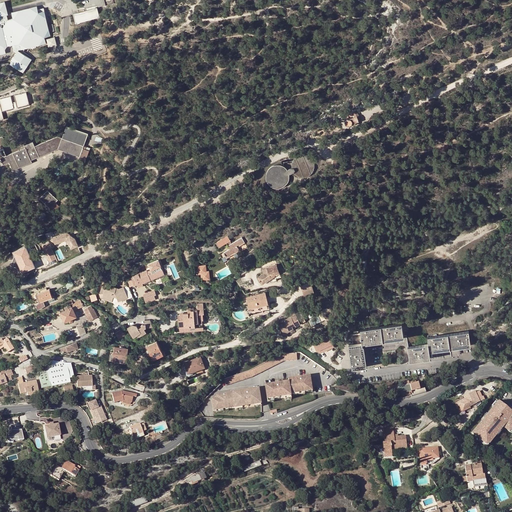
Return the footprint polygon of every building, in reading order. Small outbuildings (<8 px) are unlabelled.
[(16,53),(16,54),(10,64),(22,72),(31,59),(22,54),(18,50),(18,49),(17,48),(16,44),(19,43),(20,50),(45,43),(44,37),(50,36),(44,11),(38,12),(36,6),(11,12),(13,19),(7,20),(6,15),(5,13),(6,13),(4,3),(3,4),(3,3),(0,3),(0,54),(5,53),(4,47),(12,45),(14,51),(16,53)] [(73,15),(75,21),(79,23),(100,17),(97,8),(86,11),(84,11),(78,13),(73,15)] [(54,37),(47,39),(49,46),(56,45),(54,37)] [(0,107),(1,107),(2,111),(14,108),(13,104),(16,103),(17,107),(29,104),(26,92),(14,95),(16,101),(13,102),(11,96),(0,98),(0,103),(0,105),(0,107)] [(354,122),(360,120),(358,115),(355,116),(349,119),(348,119),(347,119),(346,120),(345,121),(345,123),(346,125),(347,126),(349,126),(350,125),(351,124),(352,124),(354,122)] [(34,146),(33,142),(24,145),(25,147),(0,158),(2,160),(7,158),(9,162),(10,165),(17,163),(19,167),(31,162),(31,160),(57,148),(79,156),(78,160),(85,162),(89,152),(82,149),(83,146),(88,134),(67,126),(62,138),(57,136),(34,146)] [(288,169),(287,170),(285,167),(282,165),(278,165),(274,165),(271,167),(268,169),(267,173),(266,176),(267,180),(268,183),(271,186),(274,187),(278,188),(281,187),(285,186),(287,183),(289,180),(290,176),(289,174),(290,174),(293,172),(294,172),(296,175),(299,176),(303,177),(307,176),(310,175),(312,172),(314,169),(315,165),(314,162),(313,159),(310,156),(307,154),(303,154),(300,154),(296,156),(294,159),(292,162),(292,165),(292,168),(290,168),(288,169)] [(51,179),(48,176),(41,182),(45,186),(51,179)] [(59,200),(64,197),(52,182),(48,185),(59,200)] [(47,190),(40,198),(53,210),(58,205),(55,202),(57,200),(47,190)] [(68,230),(53,235),(55,242),(66,239),(70,240),(72,246),(79,243),(76,236),(68,230)] [(226,258),(230,256),(229,254),(235,251),(236,253),(239,251),(237,247),(244,243),(244,242),(242,238),(231,243),(227,236),(214,244),(217,250),(227,245),(229,249),(219,254),(224,263),(227,261),(226,258)] [(51,262),(58,258),(49,241),(42,245),(51,262)] [(18,255),(21,263),(25,271),(34,266),(27,251),(28,250),(26,245),(14,251),(16,256),(18,255)] [(130,277),(131,280),(135,279),(137,284),(138,287),(143,285),(142,283),(157,277),(163,275),(164,274),(159,263),(157,264),(158,266),(159,268),(156,269),(155,268),(147,271),(146,270),(130,277)] [(263,273),(257,277),(262,284),(270,279),(269,276),(279,273),(276,264),(262,269),(263,273)] [(205,266),(198,266),(199,273),(201,273),(202,279),(209,278),(208,272),(206,272),(205,266)] [(69,278),(63,281),(67,289),(73,286),(69,278)] [(106,285),(103,295),(106,296),(105,299),(112,301),(113,296),(116,297),(118,301),(127,297),(123,287),(118,289),(117,289),(117,290),(114,290),(115,288),(106,285)] [(123,287),(127,297),(132,295),(128,285),(123,287)] [(34,299),(38,309),(45,306),(43,300),(47,299),(52,297),(51,295),(49,289),(36,294),(37,298),(34,299)] [(156,290),(143,294),(145,302),(158,298),(157,295),(158,294),(156,290)] [(265,293),(246,297),(249,308),(248,310),(250,313),(269,309),(265,293)] [(72,318),(76,317),(74,311),(85,306),(82,299),(72,304),(71,301),(66,303),(67,306),(64,307),(65,310),(60,313),(64,322),(69,320),(72,318)] [(91,306),(85,309),(90,319),(97,316),(93,309),(92,309),(91,306)] [(178,320),(179,327),(195,326),(195,323),(197,323),(197,324),(203,324),(203,314),(203,310),(193,310),(188,311),(187,311),(188,313),(180,314),(180,316),(180,320),(178,320)] [(284,320),(277,323),(281,331),(287,328),(288,330),(292,328),(292,327),(299,324),(295,315),(284,320)] [(144,324),(142,324),(140,325),(141,326),(138,328),(138,327),(137,325),(132,325),(127,328),(133,337),(136,335),(136,336),(139,336),(146,332),(143,328),(145,327),(150,327),(150,323),(145,324),(144,324)] [(84,324),(78,326),(81,335),(87,333),(84,324)] [(352,369),(365,367),(362,346),(362,343),(365,342),(403,337),(401,324),(360,330),(360,334),(352,335),(353,344),(348,345),(352,369)] [(122,330),(115,333),(118,338),(125,335),(122,330)] [(407,347),(409,360),(430,357),(429,350),(430,350),(470,345),(468,331),(427,337),(428,344),(407,347)] [(329,335),(313,342),(316,349),(332,342),(329,335)] [(0,346),(2,346),(3,348),(7,353),(14,349),(7,339),(3,342),(1,339),(0,339),(0,346)] [(77,342),(66,346),(69,352),(79,348),(77,342)] [(146,347),(152,357),(153,360),(163,355),(163,356),(165,355),(163,350),(162,351),(157,342),(146,347)] [(332,342),(316,349),(319,351),(333,345),(332,342)] [(114,347),(112,361),(126,363),(128,349),(114,347)] [(282,354),(261,364),(264,371),(284,361),(297,360),(297,353),(282,354)] [(183,364),(186,371),(187,370),(189,375),(205,370),(200,358),(183,364)] [(66,363),(48,360),(36,364),(37,371),(41,389),(70,383),(69,378),(68,373),(66,365),(66,363)] [(37,371),(36,364),(25,369),(27,375),(37,371)] [(249,370),(224,379),(226,385),(252,377),(264,371),(261,364),(249,370)] [(4,375),(0,376),(0,385),(7,383),(6,382),(12,380),(10,375),(6,377),(5,377),(4,375)] [(288,382),(264,385),(266,399),(291,395),(291,393),(312,390),(310,375),(288,379),(288,382)] [(86,376),(76,377),(77,388),(83,388),(90,387),(91,387),(92,387),(92,386),(92,376),(89,376),(86,376)] [(20,395),(27,394),(38,391),(38,390),(36,381),(23,383),(22,380),(22,377),(17,378),(17,381),(20,395)] [(401,388),(400,386),(384,388),(385,392),(390,392),(391,397),(401,395),(402,397),(410,395),(411,395),(410,392),(420,390),(419,388),(418,383),(415,384),(415,382),(409,383),(409,386),(401,388)] [(423,387),(419,388),(420,390),(410,392),(411,395),(411,396),(426,392),(423,387)] [(216,395),(216,398),(211,398),(213,410),(234,406),(234,407),(261,403),(259,388),(216,395)] [(126,402),(131,400),(132,397),(135,398),(136,395),(121,391),(117,392),(112,395),(113,402),(122,401),(122,400),(126,401),(126,402)] [(457,402),(459,406),(460,406),(462,410),(469,407),(479,402),(484,400),(483,396),(482,397),(479,391),(475,393),(475,391),(463,397),(464,399),(457,402)] [(101,412),(102,411),(100,406),(98,407),(96,402),(95,400),(87,403),(90,410),(92,416),(94,415),(101,412)] [(511,412),(499,401),(473,433),(487,445),(502,426),(509,432),(511,428),(511,412)] [(106,420),(102,411),(101,412),(94,415),(92,416),(93,419),(95,418),(98,424),(106,420)] [(129,427),(132,437),(143,433),(142,432),(146,431),(143,424),(140,425),(139,423),(129,427)] [(49,425),(45,426),(46,438),(47,438),(60,435),(58,424),(53,425),(49,425)] [(11,426),(5,426),(6,438),(7,438),(18,437),(18,440),(23,440),(21,429),(19,430),(19,428),(13,428),(13,430),(12,430),(11,426)] [(394,437),(394,435),(393,427),(382,428),(384,443),(382,443),(384,458),(392,457),(391,451),(407,449),(405,435),(397,436),(398,437),(394,437)] [(432,464),(439,459),(439,458),(438,447),(419,449),(420,464),(421,469),(429,468),(428,465),(432,464)] [(58,464),(51,476),(59,481),(66,471),(75,477),(79,471),(74,468),(75,467),(65,461),(62,467),(58,464)] [(266,461),(259,461),(243,468),(244,472),(267,463),(266,461)] [(464,466),(465,475),(481,468),(480,462),(476,463),(476,464),(464,466)] [(481,468),(465,475),(466,477),(462,478),(463,483),(467,482),(468,489),(474,488),(473,487),(487,485),(486,478),(485,478),(484,473),(482,473),(481,470),(481,468)] [(207,471),(187,480),(188,483),(190,481),(192,485),(206,479),(206,478),(209,477),(207,471)] [(145,497),(126,503),(128,509),(147,503),(145,497)]
